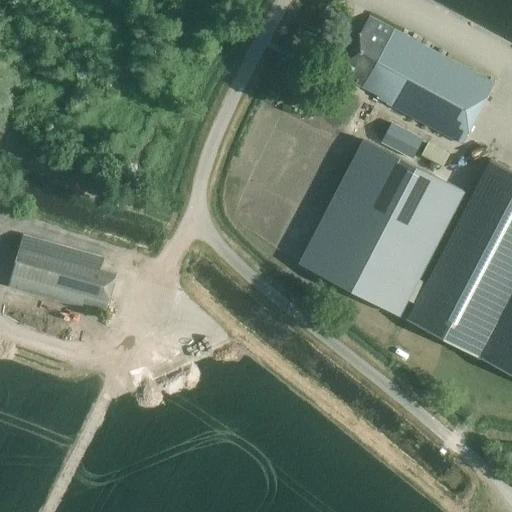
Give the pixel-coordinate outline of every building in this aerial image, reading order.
[(461,145),(494,84),(371,18),(342,72),(359,81),(356,86),(379,98),(381,102),(461,145)] [(407,133),(402,143),(413,149),(418,139),(407,133)] [(369,141),(304,266),(400,316),(465,191),(369,141)] [(428,144),(422,154),(443,166),(449,156),(428,144)] [(511,374),(511,171),(490,160),(407,320),(511,374)] [(3,229),(0,240),(0,317),(96,344),(119,260),(3,229)]
